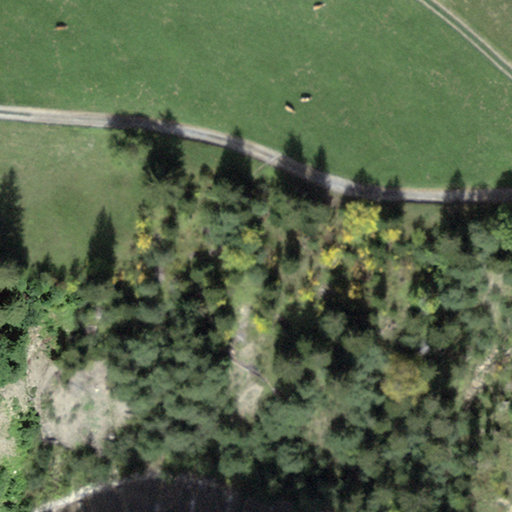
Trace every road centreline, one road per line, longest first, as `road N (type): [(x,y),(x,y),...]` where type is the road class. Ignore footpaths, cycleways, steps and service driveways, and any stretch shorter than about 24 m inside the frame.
road 1 (track): [(0,111),(176,131),(331,186)]
road 2 (track): [(511,196),(386,197),(331,186)]
